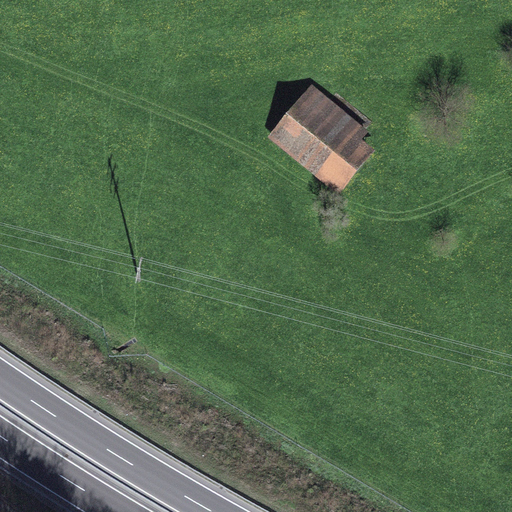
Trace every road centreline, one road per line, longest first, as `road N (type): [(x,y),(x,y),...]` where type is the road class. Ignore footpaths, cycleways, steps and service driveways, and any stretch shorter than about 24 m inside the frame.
road 1 (motorway): [(213,511),(0,379)]
road 2 (motorway): [(0,437),(118,511)]
